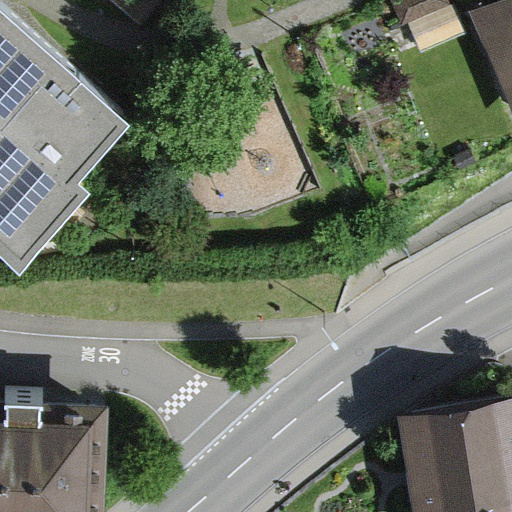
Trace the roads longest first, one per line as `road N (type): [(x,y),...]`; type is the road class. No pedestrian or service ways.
road 1 (primary): [(511,279),(380,356),(261,447)]
road 2 (residential): [(261,447),(209,413),(0,362)]
